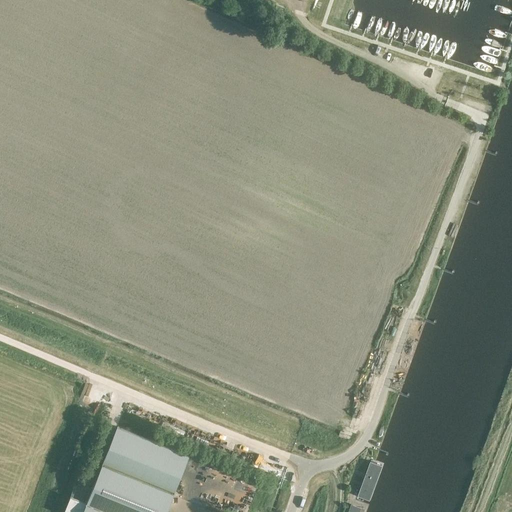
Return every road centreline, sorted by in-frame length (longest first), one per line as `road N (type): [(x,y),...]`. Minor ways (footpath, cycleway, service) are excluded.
road 1 (unclassified): [(307,465),(341,460),(370,430),(482,123),(446,101)]
road 2 (unclassified): [(0,337),(307,465)]
